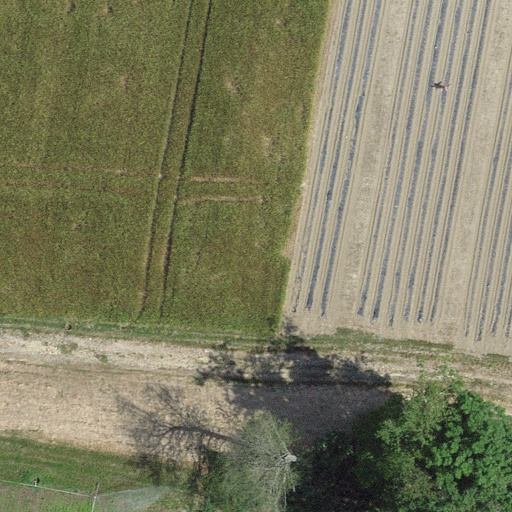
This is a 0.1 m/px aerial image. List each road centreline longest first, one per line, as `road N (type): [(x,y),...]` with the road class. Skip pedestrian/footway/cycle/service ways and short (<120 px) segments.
road 1 (track): [(0,348),(422,375),(511,393)]
road 2 (track): [(0,451),(303,499),(328,511)]
